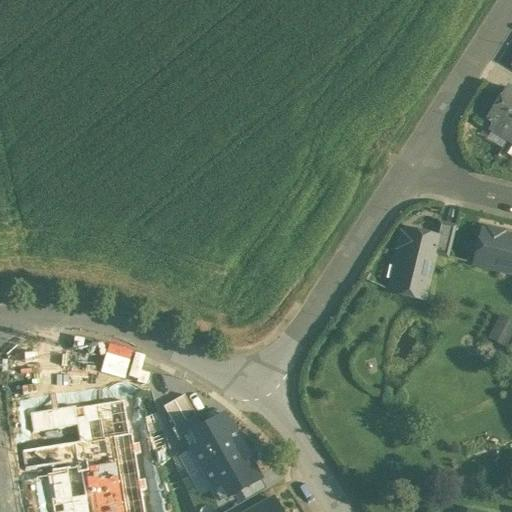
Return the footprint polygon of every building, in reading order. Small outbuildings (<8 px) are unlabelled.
[(511,132),(511,91),(507,88),(487,119),(494,123),(490,129),(507,140),(511,132)] [(494,123),(487,119),(484,125),(490,129),(494,123)] [(436,237),(405,229),(404,235),(401,237),(399,245),(401,248),(390,292),(424,300),(435,255),(447,258),(454,227),(439,223),(436,237)] [(474,264),(511,273),(511,237),(501,235),(499,231),(491,230),(488,232),(482,230),(474,264)] [(104,374),(107,366),(83,359),(80,368),(104,374)] [(185,395),(174,401),(186,422),(197,416),(185,395)] [(145,511),(143,492),(148,491),(146,477),(141,478),(138,455),(143,454),(141,442),(135,442),(133,432),(130,433),(125,400),(76,407),(75,405),(29,412),(32,433),(76,426),(78,441),(22,449),(25,470),(46,467),(53,511),(145,511)] [(174,401),(164,407),(176,428),(186,422),(174,401)] [(202,427),(184,437),(185,438),(202,469),(242,447),(224,414),(202,427)] [(172,430),(179,442),(185,438),(184,437),(202,427),(197,416),(186,422),(176,428),(172,430)] [(242,447),(202,469),(220,502),(240,491),(261,479),(242,447)] [(266,489),(261,479),(240,491),(246,501),(266,489)] [(280,511),(274,499),(250,511),(280,511)]
